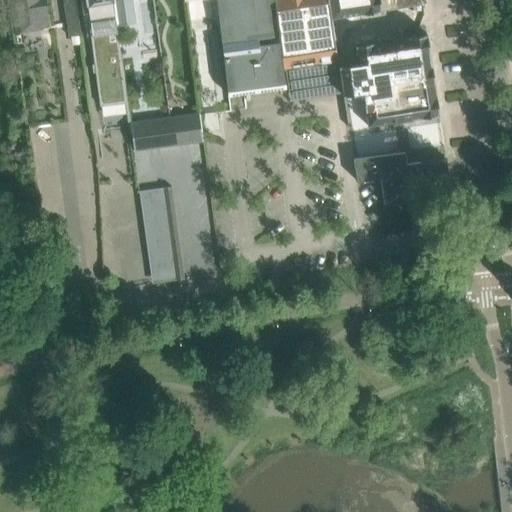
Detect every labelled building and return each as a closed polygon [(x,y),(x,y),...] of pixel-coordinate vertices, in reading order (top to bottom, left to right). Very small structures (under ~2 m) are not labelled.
[(6,0),(11,33),(50,26),(45,0),(6,0)] [(64,0),(67,16),(70,36),(81,35),(75,0),(64,0)] [(80,0),(84,21),(87,36),(91,36),(106,34),(106,35),(118,34),(117,26),(115,15),(113,0),(80,0)] [(114,0),(118,24),(136,21),(132,0),(114,0)] [(247,0),(217,0),(228,95),(257,91),(247,0)] [(247,0),(257,91),(286,87),(283,68),(274,0),(247,0)] [(274,0),(283,68),(285,68),(337,60),(327,0),(274,0)] [(379,0),(361,0),(364,13),(381,11),(379,0)] [(379,0),(381,11),(422,5),(421,0),(379,0)] [(106,34),(91,36),(100,104),(126,101),(118,34),(106,35),(106,34)] [(358,63),(339,66),(344,96),(362,93),(367,126),(405,120),(439,115),(438,107),(426,34),(355,45),(358,63)] [(206,77),(194,79),(197,100),(209,98),(206,77)] [(198,113),(130,123),(134,151),(202,141),(198,113)] [(408,139),(397,140),(399,152),(410,150),(408,139)] [(399,152),(353,158),(355,169),(357,181),(380,178),(384,205),(386,204),(386,203),(449,194),(451,194),(448,175),(447,175),(444,160),(445,160),(445,158),(419,162),(419,161),(406,163),(404,151),(410,150),(399,152)] [(163,187),(176,280),(184,278),(178,232),(171,186),(163,187)]
